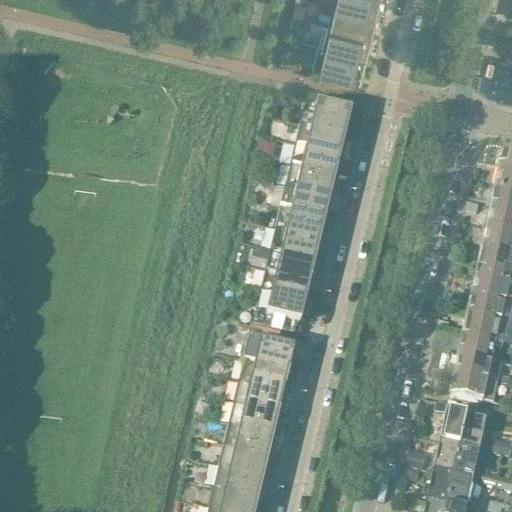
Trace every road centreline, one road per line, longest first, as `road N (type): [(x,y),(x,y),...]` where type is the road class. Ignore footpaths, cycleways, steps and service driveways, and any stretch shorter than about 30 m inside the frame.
road 1 (residential): [(412,0),(287,511)]
road 2 (tertiary): [(365,511),(455,117)]
road 3 (tertiary): [(455,117),(483,0)]
